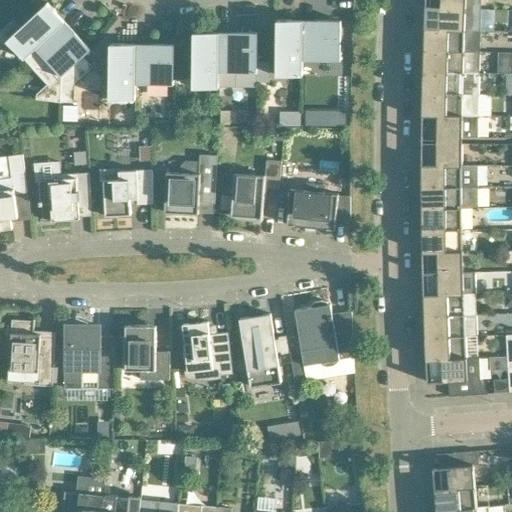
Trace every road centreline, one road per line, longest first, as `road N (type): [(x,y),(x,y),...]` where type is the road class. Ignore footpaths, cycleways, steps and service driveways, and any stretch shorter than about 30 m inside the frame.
road 1 (residential): [(351,265),(179,289),(0,284)]
road 2 (residential): [(0,262),(179,246),(291,256)]
road 3 (residential): [(392,264),(396,0)]
road 4 (residential): [(400,428),(392,264)]
